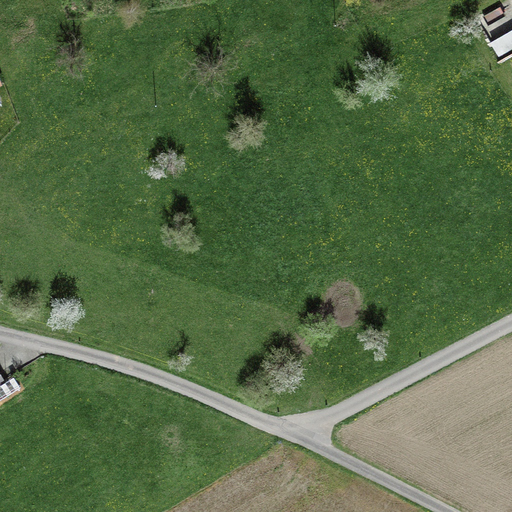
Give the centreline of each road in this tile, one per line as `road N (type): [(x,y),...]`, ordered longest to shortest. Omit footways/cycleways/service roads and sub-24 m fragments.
road 1 (residential): [(0,335),(163,381),(304,439)]
road 2 (track): [(511,319),(290,433)]
